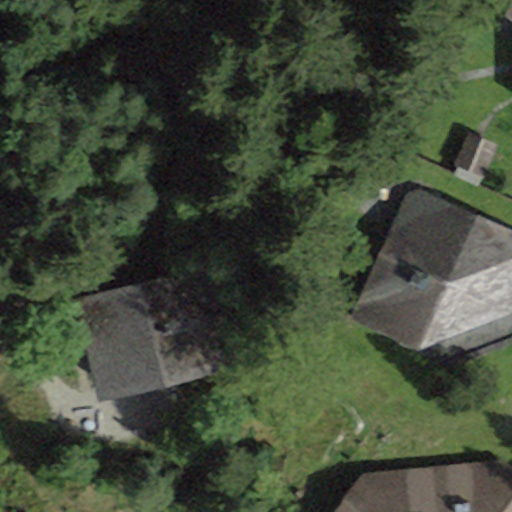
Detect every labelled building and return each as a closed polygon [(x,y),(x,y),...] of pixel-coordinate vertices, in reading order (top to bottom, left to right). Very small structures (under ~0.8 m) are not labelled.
[(511,0),(502,15),(511,20),(511,0)] [(499,142),(468,130),(455,163),(485,176),(499,142)] [(350,320),(418,345),(511,308),(511,226),(419,187),(406,193),(350,320)] [(47,311),(74,416),(183,388),(155,283),(47,311)] [(332,511),(511,511),(511,466),(504,460),(363,471),(332,511)]
